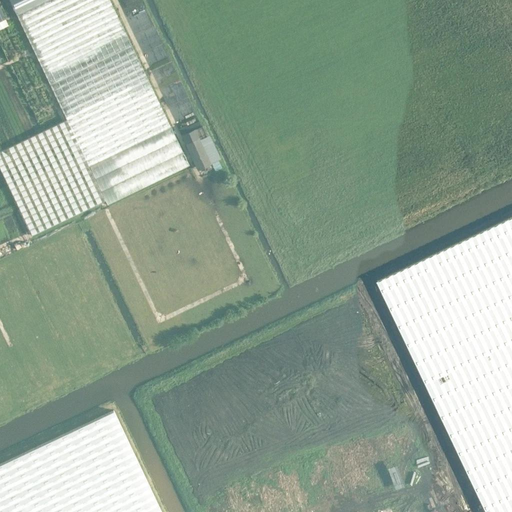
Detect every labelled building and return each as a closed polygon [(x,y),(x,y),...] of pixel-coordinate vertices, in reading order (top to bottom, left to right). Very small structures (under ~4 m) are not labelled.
[(112,0),(11,0),(17,11),(67,114),(0,146),(0,165),(32,232),(106,196),(90,162),(171,122),(112,0)] [(0,2),(0,25),(9,21),(0,2)] [(151,65),(168,58),(164,48),(146,55),(151,65)] [(191,151),(205,145),(196,125),(182,132),(191,151)] [(207,158),(208,161),(212,159),(205,145),(191,151),(197,163),(207,158)] [(0,247),(32,232),(0,165),(0,247)] [(511,511),(511,227),(377,283),(478,511),(511,511)] [(163,511),(114,407),(0,460),(0,511),(163,511)]
